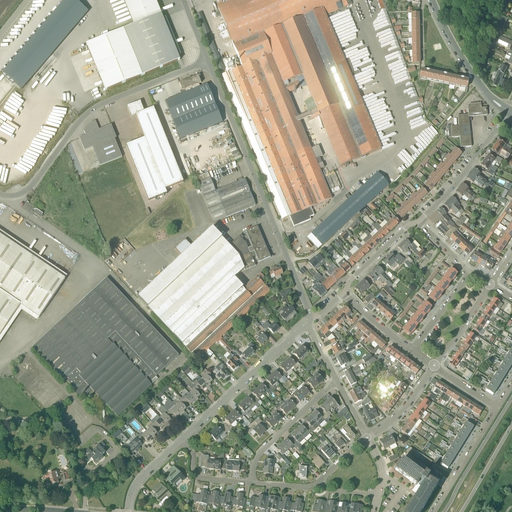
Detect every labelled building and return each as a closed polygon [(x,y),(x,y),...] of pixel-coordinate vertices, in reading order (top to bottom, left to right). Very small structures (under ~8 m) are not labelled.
[(74,0),(64,0),(3,73),(22,89),(88,12),(74,0)] [(155,0),(123,0),(134,25),(161,14),(155,0)] [(318,146),(311,149),(288,93),(293,91),(294,92),(296,91),(295,90),(300,88),(298,81),(285,87),(284,83),(302,76),(312,99),(304,103),(307,111),(305,112),(306,114),(305,114),(306,115),(307,117),(309,121),(319,117),(340,166),(360,158),(361,159),(366,157),(365,156),(381,149),(351,77),(354,72),(349,60),(345,62),(326,15),(352,5),(349,0),(232,0),(233,0),(231,1),(230,0),(227,1),(228,2),(223,4),(222,2),(217,4),(218,6),(217,7),(219,12),(215,13),(217,18),(221,16),(242,67),(222,75),(282,220),(289,217),(294,227),(311,220),(310,217),(314,216),(311,208),(332,199),(320,170),(324,168),(322,163),(318,165),(315,159),(323,156),(318,146)] [(510,0),(505,0),(503,5),(502,9),(506,11),(510,0)] [(218,73),(219,73),(224,70),(201,13),(195,15),(218,73)] [(180,60),(178,56),(161,14),(134,25),(124,29),(143,75),(180,60)] [(504,27),(508,19),(503,17),(499,25),(504,27)] [(143,75),(124,29),(86,45),(105,91),(143,75)] [(502,79),(507,68),(501,65),(492,85),(497,87),(498,86),(502,88),(505,81),(502,79)] [(458,100),(460,101),(467,94),(468,88),(467,88),(468,81),(464,80),(464,79),(461,78),(460,79),(446,76),(446,75),(443,74),(443,75),(429,72),(429,71),(426,70),(426,71),(421,70),(421,72),(419,72),(418,77),(466,88),(465,92),(458,100)] [(186,94),(165,102),(180,140),(222,123),(207,85),(200,88),(199,84),(201,83),(198,76),(179,84),(182,91),(185,90),(186,94)] [(24,119),(30,105),(23,102),(19,112),(17,111),(15,113),(12,112),(11,113),(24,119)] [(144,112),(140,102),(127,107),(131,117),(135,116),(144,138),(126,146),(148,201),(167,194),(165,190),(183,182),(154,108),(144,112)] [(481,108),(481,105),(481,103),(470,104),(470,106),(468,107),(468,115),(457,116),(458,126),(451,127),(448,127),(449,138),(452,138),(459,137),(460,148),(471,147),(469,117),(471,117),(471,115),(482,114),(482,116),(487,116),(487,108),(481,108)] [(116,138),(111,125),(99,130),(95,121),(90,123),(91,125),(88,126),(87,129),(88,130),(84,132),(85,135),(79,138),(84,151),(93,148),(100,166),(122,157),(115,139),(116,138)] [(504,147),(505,145),(498,141),(495,146),(509,156),(511,153),(504,147)] [(495,146),(491,151),(498,156),(499,154),(507,160),(509,156),(495,146)] [(458,158),(461,154),(456,149),(452,153),(458,158)] [(452,153),(450,156),(448,154),(446,156),(455,164),(456,163),(454,162),(458,158),(452,153)] [(495,160),(494,160),(488,155),(484,160),(491,165),(493,167),(497,161),(501,163),(502,160),(497,157),(495,160)] [(444,159),(446,160),(444,163),(450,168),(453,164),(454,165),(455,164),(446,156),(444,159)] [(484,160),(481,166),(486,170),(486,171),(487,172),(486,173),(492,176),(492,175),(494,175),(495,173),(488,168),(491,165),(484,160)] [(444,163),(442,165),(440,163),(438,166),(447,173),(448,172),(447,171),(450,168),(444,163)] [(436,168),(438,170),(436,172),(442,177),(445,173),(447,174),(447,173),(438,166),(436,168)] [(480,174),(474,169),(470,174),(484,184),(486,181),(479,175),(480,174)] [(195,177),(208,209),(250,192),(245,179),(215,191),(210,179),(210,178),(208,172),(195,177)] [(436,172),(435,174),(433,172),(431,175),(440,182),(441,181),(439,180),(442,177),(436,172)] [(351,220),(353,223),(362,215),(359,212),(389,185),(378,173),(362,187),(358,182),(352,187),(357,192),(351,198),(348,194),(320,219),(314,224),(317,228),(311,234),(307,237),(318,249),(322,246),(351,220)] [(470,174),(466,179),(472,183),(474,182),(482,188),(484,184),(470,174)] [(427,179),(429,181),(435,186),(438,182),(439,183),(440,182),(431,175),(427,179)] [(425,186),(431,190),(435,186),(429,181),(425,186)] [(469,189),(462,184),(459,188),(474,200),(476,197),(467,190),(469,189)] [(464,196),(472,202),(474,200),(459,188),(456,193),(462,197),(464,196)] [(423,198),(427,194),(422,189),(418,193),(423,198)] [(418,193),(416,191),(414,193),(412,195),(420,203),(419,201),(423,198),(418,193)] [(214,222),(255,206),(250,192),(208,209),(214,222)] [(420,203),(412,195),(409,197),(407,199),(414,206),(418,203),(419,204),(420,203)] [(458,212),(461,215),(464,212),(456,204),(458,203),(452,197),(448,201),(458,212)] [(409,202),(407,203),(405,201),(403,203),(411,212),(412,211),(411,210),(414,206),(407,199),(407,200),(409,202)] [(448,201),(443,205),(449,211),(450,210),(455,215),(458,212),(448,201)] [(377,208),(372,203),(369,206),(374,212),(377,208)] [(400,205),(403,207),(401,209),(405,214),(409,211),(410,212),(411,212),(403,203),(400,205)] [(446,214),(441,208),(436,212),(442,218),(447,223),(450,220),(445,215),(446,214)] [(396,213),(401,218),(405,214),(401,209),(396,213)] [(428,220),(433,226),(437,223),(439,220),(440,219),(442,218),(436,212),(428,220)] [(458,220),(464,224),(467,226),(468,227),(469,225),(467,223),(469,220),(464,216),(463,218),(460,217),(458,220)] [(389,217),(387,218),(395,227),(400,223),(394,217),(392,220),(389,217)] [(385,226),(390,232),(395,227),(387,218),(382,223),(384,225),(385,226)] [(440,226),(437,229),(444,236),(444,235),(449,239),(450,239),(457,231),(458,230),(453,227),(452,228),(447,223),(442,218),(440,219),(439,220),(442,224),(440,226)] [(354,223),(349,227),(353,231),(358,227),(354,223)] [(373,232),(381,241),(386,236),(374,225),(373,223),(371,225),(375,229),(373,232)] [(386,236),(390,232),(385,226),(384,225),(382,223),(379,226),(376,223),(374,225),(386,236)] [(270,257),(266,246),(257,227),(246,232),(252,247),(248,249),(246,242),(245,243),(242,239),(244,238),(241,235),(239,236),(229,246),(212,228),(192,247),(185,240),(175,249),(182,256),(151,285),(148,281),(142,286),(146,290),(138,297),(196,360),(205,352),(208,349),(259,301),(262,298),(270,291),(261,281),(257,277),(244,289),(243,288),(234,278),(244,269),(245,271),(255,266),(252,258),(256,256),(259,262),(270,257)] [(501,233),(510,239),(511,235),(511,232),(506,229),(503,227),(502,229),(503,230),(501,233)] [(367,237),(376,245),(381,241),(373,232),(370,234),(367,231),(364,233),(367,237)] [(457,231),(450,239),(454,243),(460,236),(461,235),(457,231)] [(349,236),(345,232),(340,237),(344,241),(349,236)] [(501,240),(507,244),(510,239),(501,233),(498,237),(501,240)] [(0,335),(20,305),(39,318),(65,279),(0,235),(0,335)] [(454,243),(458,247),(463,242),(465,240),(460,236),(454,243)] [(367,237),(363,241),(366,244),(371,250),(376,245),(367,237)] [(420,246),(415,241),(411,245),(406,239),(401,244),(403,246),(405,244),(408,247),(413,252),(417,257),(420,259),(420,260),(426,254),(422,250),(421,251),(418,248),(420,246)] [(458,247),(463,251),(469,245),(469,244),(465,240),(463,242),(458,247)] [(507,244),(501,240),(497,245),(503,249),(507,244)] [(361,259),(366,254),(358,246),(354,242),(352,244),(354,247),(352,249),(361,259)] [(360,244),(358,246),(366,254),(371,250),(366,244),(362,247),(360,244)] [(401,244),(397,247),(403,253),(404,252),(406,254),(409,251),(407,249),(408,247),(405,244),(403,246),(401,244)] [(467,255),(474,248),(470,244),(469,244),(469,245),(463,251),(467,255)] [(494,250),(500,254),(503,249),(497,245),(494,250)] [(324,251),(329,256),(334,251),(330,246),(324,251)] [(345,252),(357,264),(361,259),(352,249),(349,251),(347,250),(345,252)] [(352,268),(357,264),(345,252),(343,254),(344,255),(342,257),(352,268)] [(474,252),(470,258),(472,259),(471,260),(478,264),(483,255),(480,253),(479,255),(474,252)] [(391,254),(383,262),(386,265),(387,264),(390,268),(395,263),(399,266),(405,260),(398,255),(395,258),(391,254)] [(313,259),(317,263),(318,264),(322,260),(318,255),(313,259)] [(478,264),(484,268),(488,261),(490,258),(484,255),(483,255),(478,264)] [(411,264),(413,266),(415,264),(412,262),(413,262),(407,256),(405,259),(411,264)] [(317,263),(313,259),(309,263),(316,271),(318,269),(315,265),(317,263)] [(338,270),(329,260),(326,263),(330,267),(341,278),(345,274),(340,268),(338,270)] [(345,274),(351,269),(342,260),(337,265),(340,267),(340,268),(345,274)] [(489,271),(494,264),(488,261),(484,268),(489,271)] [(307,272),(303,267),(298,271),(302,276),(307,272)] [(330,267),(328,269),(332,275),(331,276),(336,282),(341,278),(330,267)] [(384,273),(378,267),(373,271),(378,277),(380,279),(385,284),(386,285),(389,283),(388,281),(382,274),(384,273)] [(277,268),(275,269),(269,271),(271,275),(270,276),(271,279),(275,277),(276,280),(281,278),(280,275),(283,274),(280,268),(277,269),(277,268)] [(451,269),(448,272),(443,279),(450,284),(452,281),(455,278),(455,277),(457,274),(451,269)] [(376,280),(375,279),(378,277),(373,271),(368,276),(374,283),(376,280)] [(331,287),(336,282),(331,276),(328,279),(324,275),(322,277),(322,278),(331,287)] [(326,292),(331,288),(331,287),(322,278),(322,277),(317,281),(320,285),(320,286),(326,292)] [(158,379),(156,377),(179,356),(106,278),(32,347),(64,381),(66,378),(68,380),(67,381),(72,386),(70,388),(80,399),(85,395),(86,396),(92,390),(98,396),(94,399),(101,406),(104,403),(117,417),(158,379)] [(443,279),(441,282),(436,288),(442,293),(444,290),(445,291),(448,287),(447,287),(450,284),(443,279)] [(364,280),(360,284),(359,285),(365,291),(370,286),(364,280)] [(320,298),(322,298),(327,293),(326,292),(320,286),(320,285),(317,281),(317,282),(316,281),(309,287),(320,298)] [(359,285),(354,289),(360,295),(365,291),(359,285)] [(393,293),(386,286),(382,289),(390,297),(393,293)] [(436,288),(433,291),(428,298),(435,303),(437,300),(438,300),(441,297),(440,296),(442,293),(436,288)] [(283,297),(285,296),(292,294),(290,289),(280,294),(282,298),(283,297)] [(503,305),(499,303),(493,298),(490,304),(496,308),(497,309),(499,310),(503,305)] [(376,299),(371,305),(376,309),(381,303),(376,299)] [(385,307),(381,303),(376,309),(381,313),(385,307)] [(425,303),(422,306),(417,312),(424,317),(426,314),(427,315),(430,311),(429,311),(431,308),(425,303)] [(486,309),(492,313),(496,308),(490,304),(486,309)] [(289,305),(286,306),(284,308),(284,307),(281,310),(282,310),(278,313),(285,320),(288,317),(288,318),(289,318),(290,318),(291,318),(292,316),(292,315),(291,314),(294,311),(290,307),(289,305)] [(348,309),(350,307),(348,305),(346,307),(345,307),(341,311),(345,316),(347,317),(346,318),(347,319),(349,318),(349,317),(352,314),(348,309)] [(381,313),(385,317),(390,312),(385,308),(385,307),(381,313)] [(490,319),(494,321),(497,316),(492,313),(486,309),(483,314),(489,318),(490,319)] [(346,320),(344,317),(345,316),(341,311),(337,315),(343,322),(346,320)] [(385,317),(390,321),(395,316),(390,312),(385,317)] [(417,312),(410,322),(416,327),(419,324),(422,321),(421,320),(424,317),(417,312)] [(485,323),(489,318),(483,314),(479,319),(485,323)] [(343,322),(337,315),(332,319),(337,324),(338,325),(337,326),(338,327),(339,327),(341,326),(340,325),(343,322)] [(333,328),(337,324),(332,319),(328,323),(333,328)] [(482,328),(483,326),(485,323),(479,319),(476,324),(482,328)] [(364,325),(360,321),(355,326),(360,330),(364,325)] [(270,326),(268,323),(266,322),(261,327),(265,331),(268,329),(273,334),(279,329),(274,323),(270,326)] [(414,330),(416,327),(410,322),(403,331),(409,336),(411,333),(412,334),(415,330),(414,330)] [(333,328),(328,323),(324,327),(328,332),(333,328)] [(476,324),(472,330),(481,336),(485,331),(484,330),(482,328),(476,324)] [(364,325),(360,330),(364,334),(369,329),(364,325)] [(324,327),(319,331),(320,332),(324,335),(327,339),(330,341),(334,339),(335,342),(337,341),(333,337),(329,333),(328,332),(324,327)] [(373,333),(369,329),(364,334),(363,336),(366,339),(367,338),(368,339),(369,338),(373,333)] [(256,341),(261,346),(267,340),(263,335),(262,335),(260,333),(259,335),(258,334),(256,336),(259,339),(256,341)] [(369,338),(373,342),(377,337),(373,333),(369,338)] [(472,343),(474,344),(477,346),(479,343),(474,340),(476,337),(470,333),(466,338),(472,343)] [(376,348),(382,341),(377,337),(373,342),(371,344),(376,348)] [(226,364),(234,372),(239,368),(234,363),(238,360),(235,357),(234,358),(230,353),(233,350),(221,338),(216,342),(217,344),(219,342),(228,352),(227,353),(230,356),(226,359),(229,362),(226,364)] [(469,348),(472,343),(466,338),(463,344),(469,348)] [(334,355),(343,350),(345,349),(343,346),(346,345),(344,341),(337,345),(338,346),(331,349),(334,355)] [(386,345),(382,341),(376,348),(373,350),(371,353),(373,355),(377,350),(381,353),(386,347),(384,347),(386,345)] [(252,350),(254,348),(251,344),(248,346),(249,348),(242,356),(246,360),(254,352),(252,350)] [(465,353),(469,348),(463,344),(459,349),(465,353)] [(297,358),(299,360),(309,350),(307,346),(303,348),(302,346),(294,354),(296,356),(295,357),(297,358)] [(387,361),(389,358),(395,351),(390,347),(385,353),(389,355),(387,357),(385,360),(387,361)] [(465,353),(459,349),(455,354),(461,358),(464,360),(466,357),(468,358),(470,356),(467,354),(465,353)] [(389,358),(387,361),(389,362),(389,363),(390,361),(391,360),(393,358),(396,360),(400,354),(395,351),(389,358)] [(368,362),(372,359),(370,355),(369,354),(362,360),(365,364),(368,362)] [(370,354),(370,355),(372,359),(368,362),(370,366),(375,363),(377,361),(370,354)] [(396,360),(401,364),(405,358),(400,354),(396,360)] [(458,363),(461,358),(455,354),(452,359),(458,363)] [(348,363),(344,355),(341,357),(341,356),(336,359),(341,367),(348,363)] [(291,369),(293,367),(296,370),(300,365),(296,361),(294,359),(293,358),(291,360),(290,358),(285,363),(291,369)] [(405,358),(401,364),(406,368),(410,362),(405,358)] [(448,364),(454,368),(458,363),(452,359),(448,364)] [(505,375),(509,369),(511,364),(505,360),(498,370),(505,375)] [(409,370),(411,371),(415,366),(410,362),(406,368),(409,370)] [(216,376),(219,379),(221,378),(224,381),(229,376),(223,370),(225,368),(221,363),(218,366),(221,369),(220,370),(221,371),(217,374),(217,375),(216,376)] [(285,377),(288,374),(287,373),(291,369),(285,363),(280,368),(282,369),(280,371),(285,377)] [(362,365),(358,366),(350,371),(350,370),(344,373),(346,378),(360,371),(361,371),(364,369),(362,365)] [(188,366),(182,372),(184,374),(190,368),(188,366)] [(414,378),(416,375),(420,369),(415,366),(411,371),(409,373),(411,375),(414,378)] [(499,385),(502,380),(505,375),(498,370),(492,380),(499,385)] [(210,379),(213,377),(207,371),(203,375),(204,376),(201,379),(209,387),(211,385),(210,384),(212,381),(210,379)] [(271,376),(277,382),(280,379),(282,382),(283,380),(285,383),(288,380),(285,377),(280,371),(278,373),(276,371),(271,376)] [(323,376),(318,371),(315,373),(317,374),(312,378),(318,385),(323,380),(321,378),(323,376)] [(357,386),(356,384),(356,383),(354,378),(362,374),(361,371),(360,371),(346,378),(351,386),(352,388),(357,386)] [(403,382),(409,386),(411,382),(408,380),(411,375),(409,373),(407,376),(405,378),(403,382)] [(275,389),(274,387),(273,386),(277,382),(271,376),(266,381),(268,383),(266,384),(273,392),(275,389)] [(313,389),(318,385),(312,378),(308,382),(307,381),(304,384),(310,389),(312,387),(313,389)] [(207,389),(209,387),(201,379),(198,382),(195,379),(192,382),(195,386),(194,386),(200,392),(202,390),(203,390),(206,388),(207,389)] [(396,387),(395,387),(403,392),(407,387),(401,383),(399,382),(396,380),(395,382),(398,384),(396,387)] [(493,395),(496,390),(499,385),(492,380),(485,391),(493,395)] [(200,392),(194,386),(195,386),(192,382),(188,386),(192,391),(189,394),(196,402),(199,400),(197,398),(200,396),(198,394),(200,392)] [(434,388),(440,391),(444,385),(438,382),(434,388)] [(307,391),(310,389),(304,384),(303,383),(297,389),(297,390),(304,398),(309,393),(307,391)] [(273,392),(266,384),(264,386),(262,384),(257,389),(263,395),(266,392),(269,395),(270,397),(273,394),(271,393),(273,392)] [(387,396),(396,403),(399,398),(389,390),(388,389),(383,385),(380,389),(385,393),(386,391),(389,393),(387,396)] [(443,393),(445,395),(449,389),(444,385),(440,391),(443,393)] [(356,390),(349,393),(351,398),(363,392),(368,390),(366,387),(362,389),(357,392),(356,390)] [(389,390),(399,398),(403,392),(395,387),(393,390),(390,388),(389,390)] [(259,399),(263,395),(257,389),(252,394),(254,396),(252,398),(257,403),(260,400),(259,399)] [(446,400),(448,397),(451,398),(455,392),(449,389),(445,395),(443,398),(442,401),(445,403),(447,400),(446,400)] [(290,397),(296,402),(298,400),(300,402),(304,398),(297,390),(293,394),(290,397)] [(155,397),(158,400),(163,395),(160,392),(155,397)] [(351,398),(355,404),(361,401),(361,400),(365,396),(363,392),(351,398)] [(455,392),(451,398),(456,402),(460,396),(455,392)] [(196,402),(189,394),(186,397),(185,395),(181,399),(186,405),(189,403),(190,405),(193,402),(194,404),(196,402)] [(285,404),(291,411),(296,406),(294,404),(296,402),(290,397),(289,395),(286,397),(288,399),(289,400),(285,404)] [(383,398),(382,400),(384,402),(386,403),(392,408),(396,403),(387,396),(385,399),(383,398)] [(460,396),(456,402),(462,405),(466,399),(460,396)] [(184,407),(186,405),(181,399),(179,397),(175,401),(172,403),(183,415),(185,413),(184,411),(186,409),(184,407)] [(243,402),(249,408),(251,410),(255,406),(257,408),(260,406),(257,403),(252,398),(250,399),(248,397),(243,402)] [(367,398),(367,397),(363,403),(362,403),(364,406),(369,403),(371,402),(369,400),(367,398)] [(331,409),(334,411),(339,407),(330,398),(325,403),(331,409)] [(430,404),(424,399),(420,405),(426,409),(430,404)] [(462,405),(468,409),(471,403),(466,399),(462,405)] [(243,402),(238,407),(239,408),(237,410),(243,416),(246,413),(245,412),(249,408),(243,402)] [(172,403),(171,403),(168,406),(165,405),(163,407),(164,408),(173,418),(175,416),(177,418),(179,415),(180,417),(183,415),(172,403)] [(331,414),(329,412),(331,409),(325,403),(320,408),(323,411),(321,413),(327,419),(331,414)] [(386,403),(385,405),(381,411),(385,413),(386,411),(388,413),(392,408),(386,403)] [(471,403),(468,409),(473,412),(477,406),(471,403)] [(280,408),(279,407),(278,406),(277,406),(276,406),(275,407),(274,407),(277,410),(282,415),(284,413),(286,415),(291,411),(285,404),(280,408)] [(147,405),(140,411),(144,415),(150,408),(147,405)] [(416,410),(422,414),(426,409),(420,405),(416,410)] [(158,411),(163,416),(160,418),(167,426),(170,424),(168,423),(171,420),(170,420),(173,418),(164,408),(162,406),(158,411)] [(370,410),(368,406),(362,409),(369,422),(378,417),(376,412),(374,408),(370,410)] [(479,416),(483,410),(477,406),(473,412),(479,416)] [(235,412),(234,410),(229,415),(235,421),(240,417),(241,418),(243,416),(237,410),(235,412)] [(271,417),(277,424),(282,419),(280,417),(282,415),(277,410),(274,412),(275,413),(271,417)] [(412,415),(418,420),(422,414),(416,410),(412,415)] [(65,426),(72,419),(64,411),(57,418),(65,426)] [(327,419),(321,413),(319,415),(316,412),(311,417),(319,426),(324,421),(327,424),(330,422),(327,419)] [(225,424),(230,430),(232,428),(232,427),(234,428),(238,424),(235,421),(229,415),(224,420),(227,422),(225,424)] [(409,421),(420,429),(423,426),(420,424),(422,422),(418,420),(412,415),(409,421)] [(263,423),(264,424),(268,428),(270,427),(272,428),(277,424),(271,417),(267,421),(266,420),(263,423)] [(312,433),(314,430),(319,426),(311,417),(306,422),(308,424),(306,426),(312,433)] [(85,418),(77,425),(75,423),(68,428),(75,438),(91,426),(85,418)] [(155,420),(153,422),(151,420),(150,421),(157,429),(159,427),(161,429),(164,427),(165,428),(167,426),(160,418),(157,421),(155,420)] [(253,430),(259,437),(266,432),(261,427),(264,424),(263,423),(259,419),(255,423),(258,426),(253,430)] [(146,425),(148,427),(149,428),(146,431),(154,439),(156,437),(154,436),(157,433),(155,431),(157,429),(150,421),(146,425)] [(411,430),(413,432),(415,429),(419,431),(420,429),(409,421),(405,426),(411,430)] [(459,433),(466,438),(473,427),(466,423),(459,433)] [(217,427),(209,435),(212,438),(215,441),(223,433),(225,435),(228,431),(230,430),(225,424),(219,430),(217,427)] [(352,431),(347,425),(342,429),(347,434),(345,436),(350,441),(355,436),(351,432),(352,431)] [(296,431),(305,440),(312,433),(306,426),(304,429),(301,426),(296,431)] [(405,426),(401,431),(407,436),(411,430),(405,426)] [(138,436),(143,442),(146,440),(148,442),(150,440),(151,441),(154,439),(146,431),(143,434),(142,433),(138,436)] [(297,447),(300,444),(305,440),(296,431),(291,435),(294,438),(291,440),(297,447)] [(332,438),(330,440),(339,450),(345,445),(342,442),(344,439),(337,431),(332,435),(331,436),(331,437),(332,438)] [(460,448),(463,443),(466,438),(459,433),(453,444),(460,448)] [(141,444),(143,442),(138,436),(131,443),(138,451),(140,449),(139,447),(142,445),(141,444)] [(386,439),(390,447),(400,442),(397,436),(393,439),(391,436),(386,439)] [(380,442),(384,450),(390,447),(386,439),(380,442)] [(138,451),(131,443),(129,440),(126,443),(126,444),(123,448),(128,454),(130,452),(132,454),(135,451),(136,453),(138,451)] [(296,450),(298,448),(297,447),(291,440),(289,442),(287,440),(282,444),(287,451),(290,448),(292,450),(295,448),(296,450)] [(85,452),(88,455),(84,459),(88,462),(91,459),(96,464),(103,458),(102,456),(105,453),(102,449),(105,446),(102,442),(92,452),(88,448),(85,452)] [(286,459),(283,456),(282,455),(287,451),(282,444),(276,449),(279,452),(277,454),(281,459),(283,461),(286,459)] [(321,451),(324,454),(329,460),(335,454),(332,451),(334,449),(329,444),(326,447),(325,447),(321,451)] [(454,459),(457,453),(460,448),(453,444),(446,454),(454,459)] [(323,462),(325,460),(318,452),(316,455),(318,457),(312,462),(319,469),(325,464),(323,462)] [(447,469),(450,464),(454,459),(446,454),(440,465),(447,469)] [(209,456),(203,455),(202,467),(207,468),(207,469),(213,470),(214,461),(210,461),(210,458),(208,457),(209,456)] [(264,467),(276,469),(280,469),(280,468),(277,464),(273,464),(273,458),(269,457),(269,461),(265,460),(264,467)] [(223,468),(224,461),(220,460),(220,462),(214,461),(213,470),(220,471),(220,468),(223,468)] [(244,471),(245,461),(239,460),(233,460),(233,463),(232,472),(239,472),(239,471),(244,471)] [(419,511),(436,485),(427,479),(429,477),(424,475),(423,476),(402,460),(402,461),(395,469),(417,485),(411,491),(417,495),(405,511),(419,511)] [(227,461),(224,461),(223,468),(226,468),(225,471),(232,472),(233,463),(227,463),(227,461)] [(310,472),(314,468),(310,464),(303,464),(303,467),(299,467),(298,478),(306,479),(306,472),(310,472)] [(170,483),(168,486),(173,491),(177,487),(174,485),(180,480),(182,482),(185,479),(173,467),(167,473),(170,476),(167,480),(170,483)] [(263,474),(277,476),(277,473),(276,473),(276,469),(264,467),(263,474)] [(69,480),(68,475),(71,474),(70,470),(66,471),(67,473),(63,474),(65,481),(69,480)] [(45,475),(47,481),(48,484),(49,484),(51,484),(51,485),(59,483),(58,479),(60,478),(58,471),(45,475)] [(160,503),(160,502),(162,504),(171,496),(160,483),(152,491),(155,494),(153,496),(160,503)] [(210,493),(207,492),(201,491),(200,495),(197,495),(195,502),(195,506),(201,507),(201,506),(203,506),(204,504),(207,505),(207,503),(209,496),(210,493)] [(211,507),(212,504),(219,506),(219,504),(220,500),(218,499),(219,493),(213,492),(212,492),(211,495),(212,496),(212,497),(209,496),(207,503),(207,505),(207,506),(210,507),(211,507)] [(231,494),(225,493),(224,498),(221,497),(220,500),(219,504),(231,507),(232,505),(233,501),(230,500),(231,494)] [(243,495),(237,494),(236,499),(233,498),(233,501),(232,505),(244,508),(245,502),(242,501),(243,495)] [(265,511),(266,510),(266,508),(267,504),(264,503),(265,497),(260,496),(259,499),(251,497),(249,506),(259,508),(258,511),(265,511)] [(266,508),(276,510),(275,511),(277,511),(278,509),(280,502),(281,499),(269,496),(267,504),(266,508)] [(280,511),(281,510),(287,511),(286,511),(289,511),(292,503),(289,502),(290,499),(284,498),(283,503),(280,502),(278,509),(277,511),(280,511)] [(302,500),(296,499),(295,504),(292,503),(289,511),(292,511),(293,511),(296,511),(302,511),(303,507),(300,506),(302,500)] [(324,511),(325,509),(323,508),(324,502),(318,501),(317,506),(314,505),(312,511),(324,511)] [(335,509),(336,503),(330,502),(330,503),(329,502),(328,507),(326,506),(325,509),(324,511),(337,511),(337,510),(335,509)] [(348,504),(339,502),(337,510),(337,511),(349,511),(350,511),(347,510),(348,504)]
